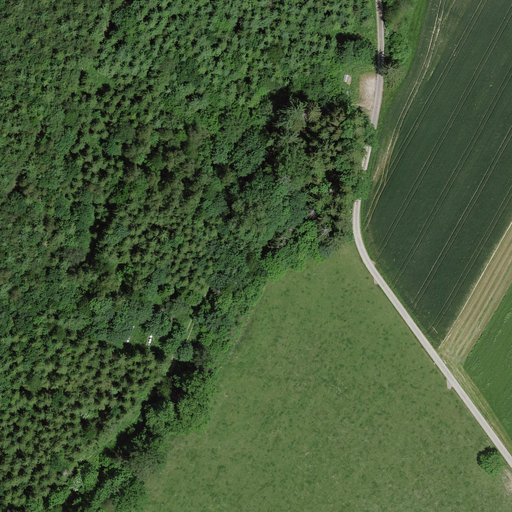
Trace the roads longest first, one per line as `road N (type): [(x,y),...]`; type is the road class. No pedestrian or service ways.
road 1 (track): [(34,511),(155,395),(214,287),(257,176),(321,118),(346,105),(376,110)]
road 2 (residential): [(357,200),(358,240),(369,266),(511,462)]
road 3 (track): [(123,0),(0,208)]
road 4 (track): [(357,200),(376,110),(379,0)]
